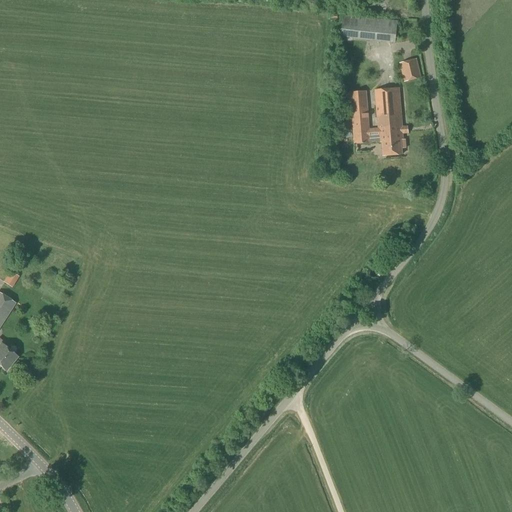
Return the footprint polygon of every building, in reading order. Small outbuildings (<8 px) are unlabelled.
[(395,42),(397,22),(343,17),(341,37),(395,42)] [(404,83),(422,79),(417,59),(399,63),(404,83)] [(403,140),(400,109),(399,98),(399,89),(375,91),(378,129),(369,129),(366,92),(348,93),(349,110),(351,110),(354,145),(382,143),(383,157),(402,155),(401,149),(406,149),(405,140),(403,140)] [(12,288),(19,277),(10,271),(3,283),(12,288)] [(0,326),(15,304),(0,294),(0,326)] [(7,349),(0,357),(0,366),(6,371),(17,357),(7,349)]
